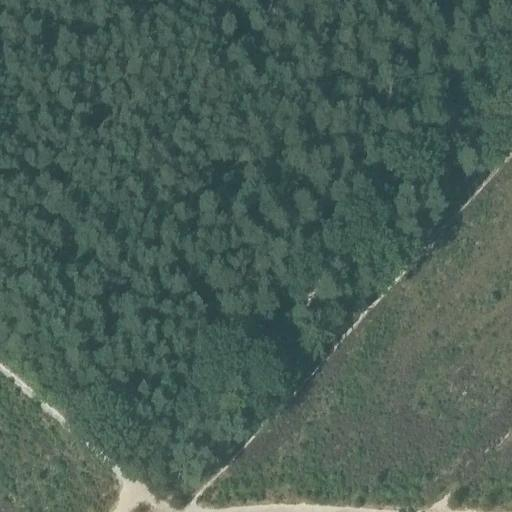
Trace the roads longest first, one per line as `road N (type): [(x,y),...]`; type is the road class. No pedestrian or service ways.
road 1 (track): [(117,511),(156,460),(511,78)]
road 2 (track): [(0,327),(156,460)]
